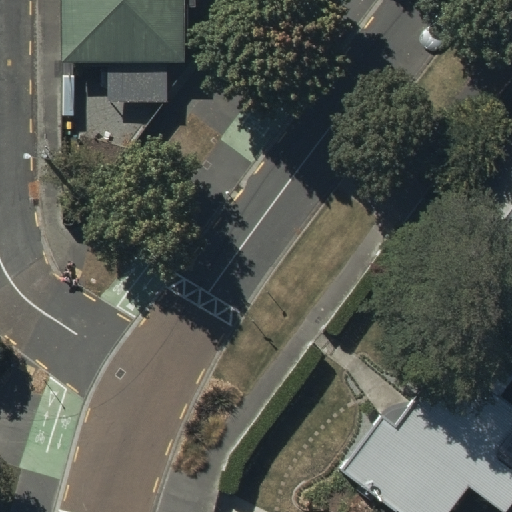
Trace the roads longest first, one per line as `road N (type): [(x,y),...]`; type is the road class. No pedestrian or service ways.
road 1 (residential): [(428,0),(202,297),(151,384)]
road 2 (residential): [(151,384),(32,306),(0,268)]
road 3 (residential): [(151,384),(103,511)]
